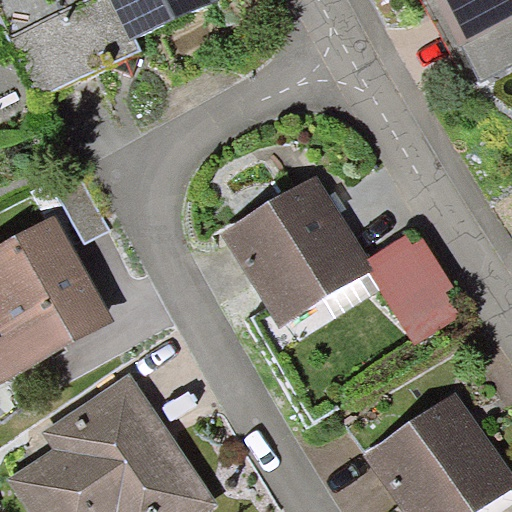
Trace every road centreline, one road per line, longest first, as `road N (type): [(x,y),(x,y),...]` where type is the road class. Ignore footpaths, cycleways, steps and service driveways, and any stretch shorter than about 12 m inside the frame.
road 1 (residential): [(313,511),(148,233),(146,184),(199,130),(351,61)]
road 2 (residential): [(351,61),(511,301)]
